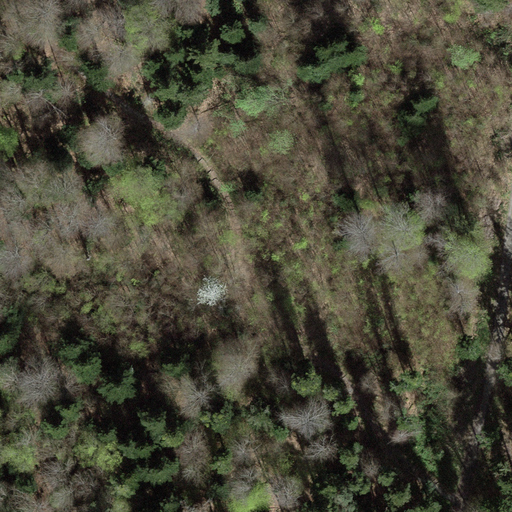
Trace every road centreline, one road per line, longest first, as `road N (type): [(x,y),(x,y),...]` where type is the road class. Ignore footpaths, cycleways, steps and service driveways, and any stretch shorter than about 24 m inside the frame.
road 1 (track): [(0,128),(43,511)]
road 2 (track): [(511,202),(488,388),(456,511)]
